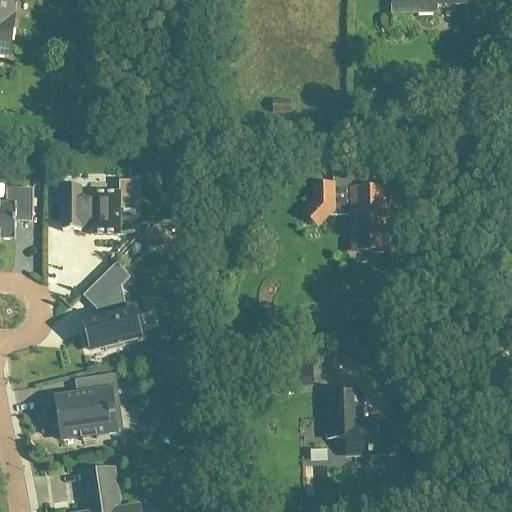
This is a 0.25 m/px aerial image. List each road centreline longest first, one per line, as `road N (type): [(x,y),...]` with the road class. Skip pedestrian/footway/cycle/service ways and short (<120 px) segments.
road 1 (track): [(346,134),(511,128)]
road 2 (track): [(511,460),(511,338)]
